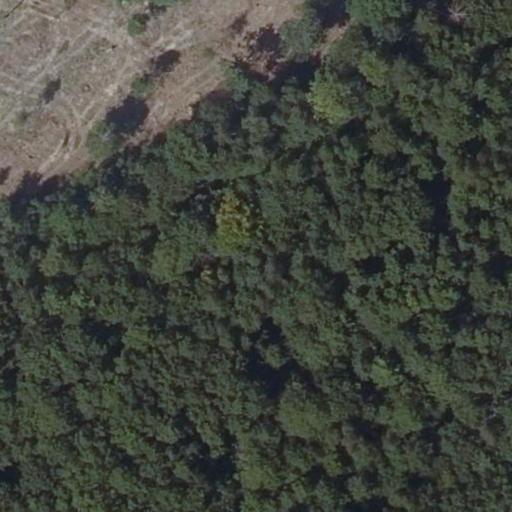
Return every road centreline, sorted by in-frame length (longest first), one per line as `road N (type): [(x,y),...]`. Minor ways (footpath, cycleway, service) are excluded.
road 1 (track): [(511,54),(0,295)]
road 2 (track): [(511,468),(338,291),(461,188),(415,99)]
